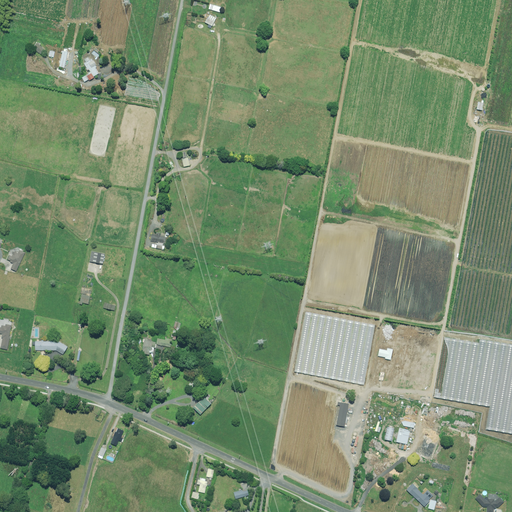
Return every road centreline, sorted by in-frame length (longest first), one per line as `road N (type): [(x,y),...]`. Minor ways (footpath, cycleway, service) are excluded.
road 1 (unclassified): [(109,402),(184,0)]
road 2 (tertiary): [(346,511),(118,406)]
road 3 (track): [(273,478),(288,471),(345,495),(352,477),(346,449),(363,393),(427,393)]
